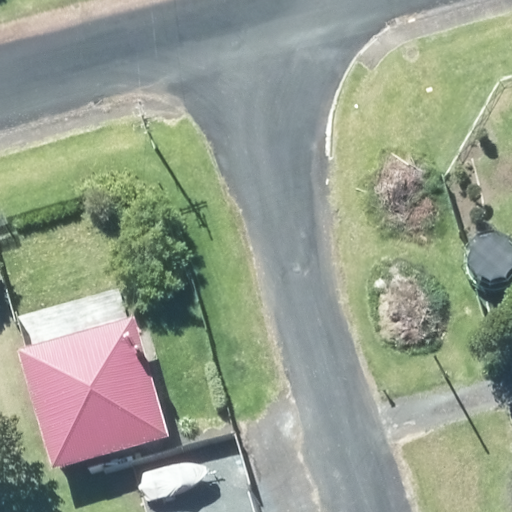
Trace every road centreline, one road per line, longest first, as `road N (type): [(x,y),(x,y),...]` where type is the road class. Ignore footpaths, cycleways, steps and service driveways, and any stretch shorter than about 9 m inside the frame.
road 1 (residential): [(365,511),(231,31)]
road 2 (residential): [(0,93),(231,31)]
